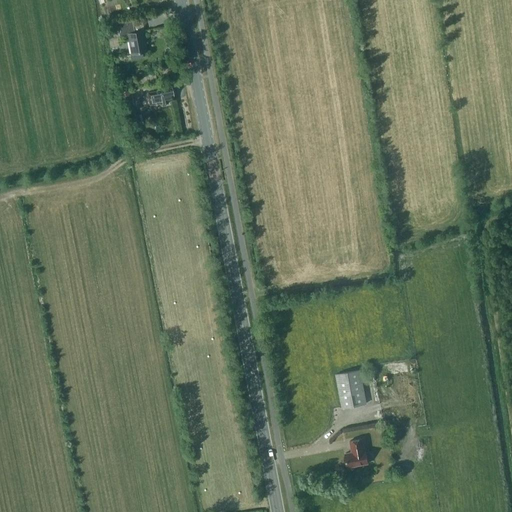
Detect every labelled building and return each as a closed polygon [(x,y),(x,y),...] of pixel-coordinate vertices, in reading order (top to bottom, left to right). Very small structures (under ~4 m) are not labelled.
[(132,21),(118,23),(120,35),(128,34),(132,53),(131,54),(132,60),(144,58),(143,51),(146,51),(142,31),(134,33),(132,21)] [(150,105),(155,103),(161,103),(163,106),(166,105),(167,102),(167,100),(173,99),(173,96),(174,96),(174,94),(175,93),(174,89),(173,88),(173,87),(158,90),(147,93),(150,105)] [(118,92),(121,106),(133,104),(130,90),(118,92)] [(140,115),(131,117),(133,126),(135,125),(142,124),(140,115)] [(341,409),(366,405),(359,371),(335,376),(341,409)] [(344,455),(347,470),(356,469),(356,467),(367,465),(365,452),(364,452),(362,440),(349,443),(351,454),(344,455)]
